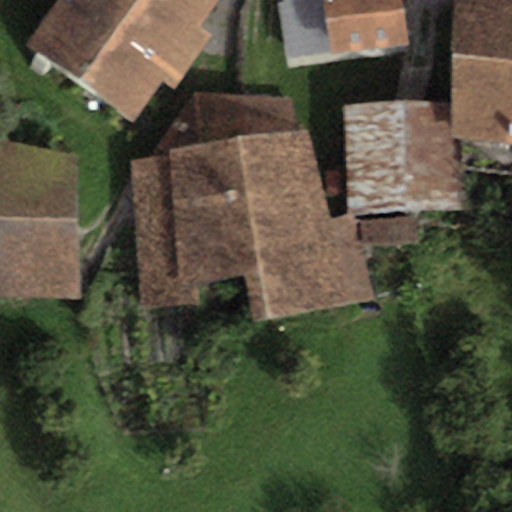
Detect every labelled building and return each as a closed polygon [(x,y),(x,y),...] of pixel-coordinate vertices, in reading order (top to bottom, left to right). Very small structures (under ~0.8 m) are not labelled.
[(59,0),(27,45),(133,120),(161,80),(174,89),(212,35),(200,26),(218,0),(59,0)] [(401,0),(324,0),(331,54),(407,44),(401,0)] [(511,0),(456,0),(454,56),(511,59),(511,0)] [(511,59),(454,56),(451,102),(449,138),(468,139),(511,141),(511,59)] [(451,102),(348,105),(351,213),(470,210),(468,139),(449,138),(451,102)] [(315,129),(125,158),(149,310),(199,302),(197,284),(247,276),(254,320),(370,302),(357,215),(329,220),(315,129)] [(0,137),(0,302),(80,300),(75,155),(0,137)]
